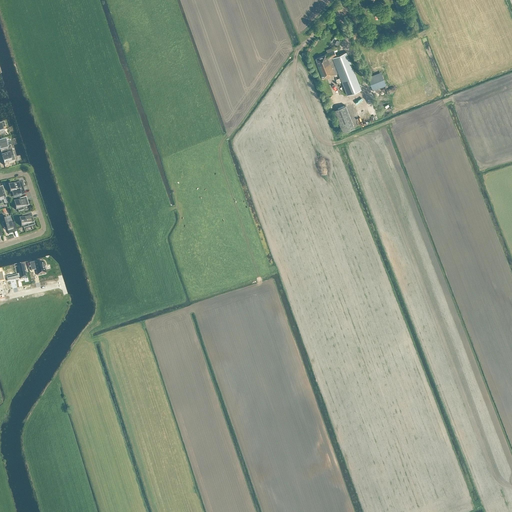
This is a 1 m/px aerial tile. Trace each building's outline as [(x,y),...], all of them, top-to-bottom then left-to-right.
[(371,14),(380,11),(379,6),(369,9),(371,14)] [(325,54),(315,58),(318,63),(316,64),(322,79),(334,74),(338,72),(340,78),(347,95),(361,89),(346,52),(336,56),(334,50),(325,53),(325,54)] [(354,127),(346,105),(334,109),(343,132),(354,127)] [(3,154),(13,152),(11,146),(8,147),(6,143),(2,144),(1,142),(0,142),(0,150),(1,152),(2,152),(3,154)] [(13,152),(3,154),(4,157),(2,158),(5,167),(8,166),(7,164),(15,161),(13,152)] [(21,196),(21,195),(25,194),(22,184),(21,184),(21,182),(10,186),(10,185),(9,185),(10,188),(9,188),(11,194),(12,194),(13,199),(21,196)] [(8,204),(6,197),(3,187),(0,188),(0,202),(4,201),(5,205),(8,204)] [(24,211),(23,209),(29,207),(26,198),(19,200),(20,203),(14,205),(16,211),(18,210),(18,213),(19,213),(19,212),(24,211)] [(23,227),(24,229),(34,226),(33,224),(35,223),(33,220),(32,218),(33,218),(31,214),(22,217),(23,221),(20,222),(22,228),(23,227)] [(12,224),(10,220),(4,222),(5,223),(2,224),(2,225),(3,224),(5,230),(7,229),(9,235),(17,232),(15,223),(12,224)] [(35,263),(30,264),(31,270),(36,269),(38,276),(45,274),(45,271),(46,271),(45,266),(44,266),(43,263),(36,265),(35,263)] [(19,275),(6,278),(7,282),(20,279),(20,280),(21,280),(27,278),(27,277),(26,274),(25,267),(24,267),(18,268),(19,275)]
